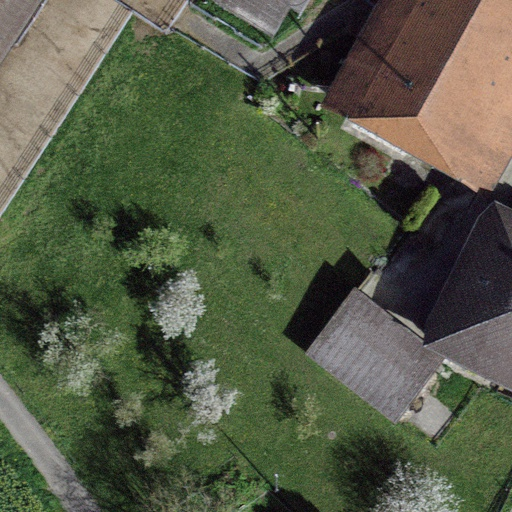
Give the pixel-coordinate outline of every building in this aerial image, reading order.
[(0,0),(0,51),(33,0),(0,0)] [(272,33),(289,4),(299,11),(305,0),(219,0),(219,2),(272,33)] [(511,86),(511,0),(424,0),(356,122),(460,180),(511,86)] [(434,344),(511,382),(511,240),(491,230),(434,344)] [(348,306),(310,355),(396,420),(433,372),(348,306)] [(201,493),(216,511),(234,511),(259,493),(237,464),(201,493)]
